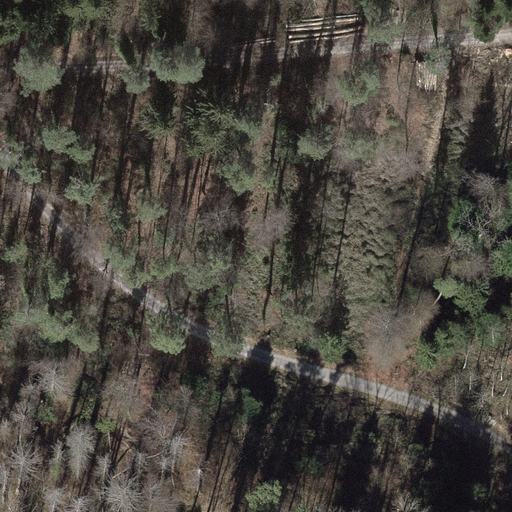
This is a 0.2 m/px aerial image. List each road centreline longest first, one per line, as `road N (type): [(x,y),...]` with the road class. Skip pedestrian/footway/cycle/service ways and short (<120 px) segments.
road 1 (track): [(0,158),(127,286),(167,314),(275,363),(430,408),(511,449)]
road 2 (track): [(511,33),(210,60),(0,67)]
